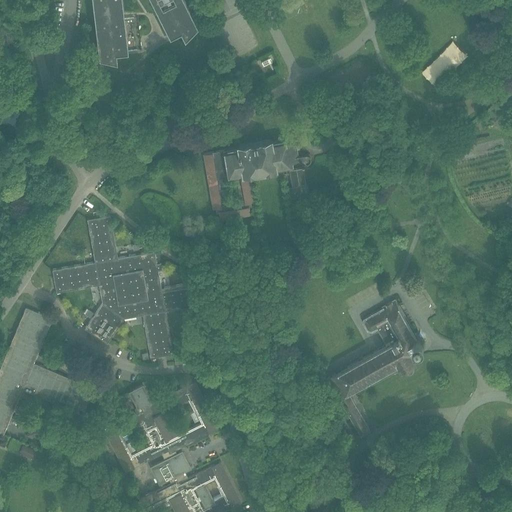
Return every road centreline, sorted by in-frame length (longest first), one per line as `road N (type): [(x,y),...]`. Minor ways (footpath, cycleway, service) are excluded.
road 1 (unclassified): [(256,511),(210,375),(139,372),(74,341),(54,300),(21,287)]
road 2 (unclassified): [(90,184),(209,132),(296,80)]
road 3 (unknown): [(398,287),(361,304),(364,341),(321,375),(356,451)]
road 4 (residential): [(488,397),(463,353),(429,340),(398,287)]
road 5 (residential): [(336,465),(416,416),(464,416)]
road 6 (unclassified): [(296,80),(371,32),(403,0)]
road 7 (unclassified): [(21,287),(90,184)]
